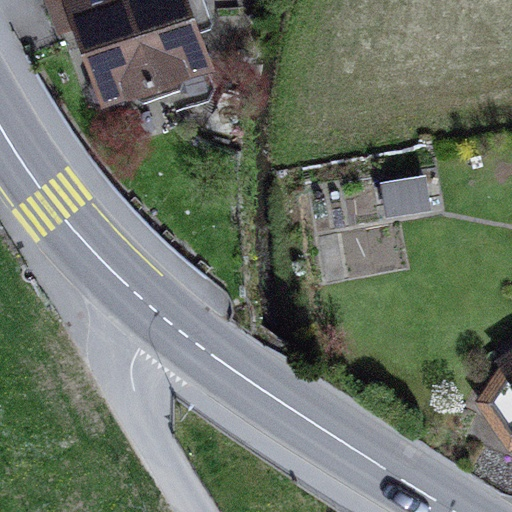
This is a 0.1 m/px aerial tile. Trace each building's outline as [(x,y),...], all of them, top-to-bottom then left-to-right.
[(49,0),(60,28),(80,21),(72,0),(49,0)] [(196,31),(190,16),(209,10),(205,0),(72,0),(80,21),(99,74),(94,87),(98,98),(109,104),(121,99),(126,88),(184,67),(206,60),(196,31)] [(196,31),(214,24),(209,10),(190,16),(196,31)] [(209,99),(215,86),(206,60),(184,67),(197,104),(209,99)] [(429,205),(425,180),(383,187),(387,212),(429,205)]
